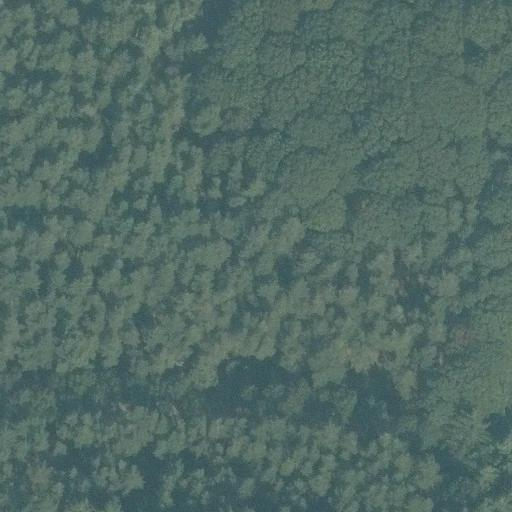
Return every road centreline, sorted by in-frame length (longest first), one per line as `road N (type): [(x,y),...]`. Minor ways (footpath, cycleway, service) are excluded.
road 1 (track): [(0,400),(453,427)]
road 2 (track): [(453,427),(486,258),(511,218)]
